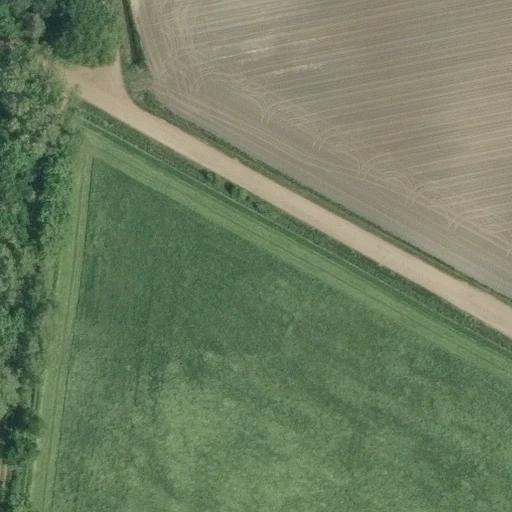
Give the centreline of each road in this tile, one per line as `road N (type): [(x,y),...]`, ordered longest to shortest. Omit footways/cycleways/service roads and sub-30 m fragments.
road 1 (track): [(69,81),(511,319)]
road 2 (track): [(50,70),(2,511)]
